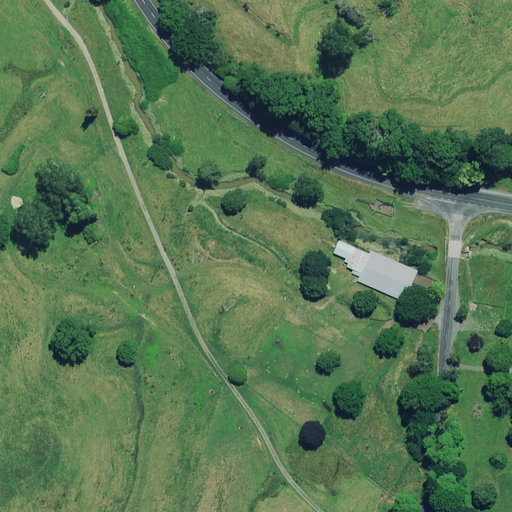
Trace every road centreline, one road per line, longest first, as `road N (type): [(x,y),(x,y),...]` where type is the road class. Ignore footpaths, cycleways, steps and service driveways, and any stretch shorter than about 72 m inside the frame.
road 1 (primary): [(461,196),(361,169),(291,134),(217,82),(147,0)]
road 2 (unclassified): [(421,511),(461,196)]
